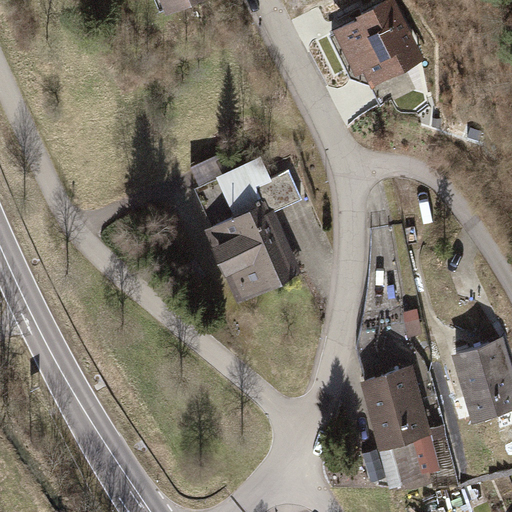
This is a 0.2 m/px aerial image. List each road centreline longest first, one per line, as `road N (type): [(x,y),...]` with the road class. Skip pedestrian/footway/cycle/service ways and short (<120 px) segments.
road 1 (residential): [(0,57),(85,233),(315,424)]
road 2 (primary): [(0,228),(96,427),(150,511)]
road 3 (residential): [(347,170),(346,317),(315,424)]
road 4 (residential): [(347,170),(395,165),(447,192),(511,288)]
road 5 (residential): [(262,0),(347,170)]
